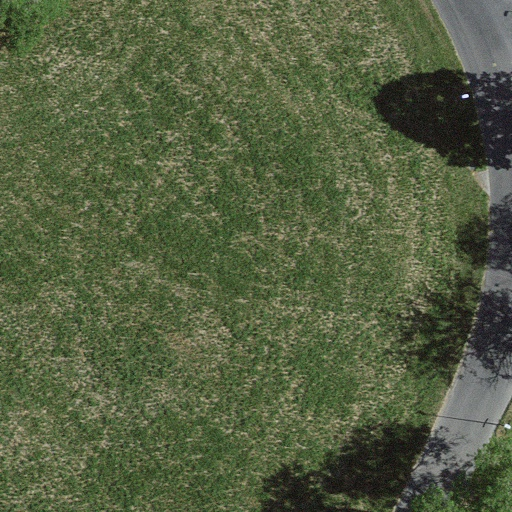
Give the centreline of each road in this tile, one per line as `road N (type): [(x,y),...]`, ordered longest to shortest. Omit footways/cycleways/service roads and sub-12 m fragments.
road 1 (tertiary): [(414,511),(511,319)]
road 2 (tertiary): [(511,231),(492,31)]
